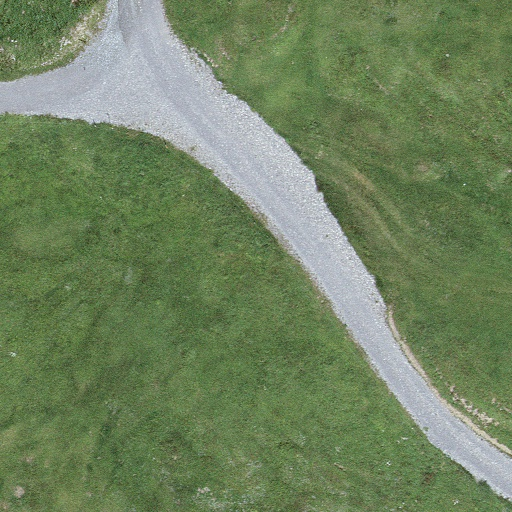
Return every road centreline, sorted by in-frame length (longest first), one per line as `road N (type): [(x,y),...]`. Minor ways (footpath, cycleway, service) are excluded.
road 1 (track): [(511,478),(423,402),(255,171),(164,75)]
road 2 (track): [(0,97),(164,75),(138,0)]
